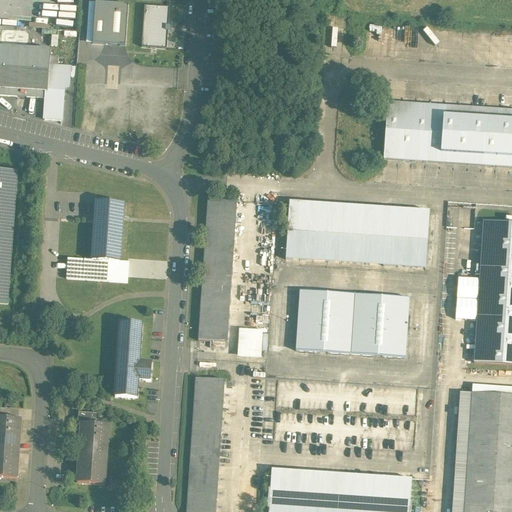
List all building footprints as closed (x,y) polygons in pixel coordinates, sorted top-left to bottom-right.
[(128,6),(95,4),(92,45),(125,47),(128,6)] [(169,9),(144,7),(141,48),(166,50),(167,32),(166,32),(166,26),(168,26),(169,9)] [(50,51),(0,47),(0,96),(45,99),(46,99),(46,92),(47,93),(49,66),(50,51)] [(70,68),(49,66),(47,93),(46,92),(46,99),(45,99),(44,120),(61,121),(63,94),(62,93),(68,87),(70,68)] [(511,111),(387,104),(383,161),(511,169),(511,111)] [(18,172),(0,171),(0,304),(10,305),(18,172)] [(236,203),(207,201),(198,342),(227,344),(236,203)] [(123,204),(95,202),(92,262),(109,263),(119,263),(123,204)] [(429,212),(289,203),(287,232),(427,241),(429,212)] [(511,224),(508,225),(483,223),(473,364),(511,366),(511,224)] [(427,241),(287,232),(285,261),(425,270),(427,241)] [(109,263),(92,262),(68,260),(67,280),(107,283),(109,263)] [(107,283),(127,284),(128,264),(119,263),(109,263),(107,283)] [(409,300),(298,293),(295,352),(405,359),(409,300)] [(141,325),(120,323),(115,398),(136,399),(137,381),(150,382),(151,364),(139,363),(141,325)] [(266,361),(267,330),(242,329),(241,360),(266,361)] [(215,511),(224,381),(195,379),(186,511),(215,511)] [(511,388),(472,386),(471,394),(511,396),(511,388)] [(471,395),(460,394),(454,478),(466,478),(471,395)] [(511,511),(511,396),(471,394),(471,395),(466,478),(463,511),(511,511)] [(20,420),(0,418),(0,478),(16,480),(20,420)] [(108,426),(80,424),(76,484),(104,486),(108,426)] [(411,480),(271,470),(269,500),(409,509),(411,480)] [(129,490),(89,487),(87,508),(128,510),(129,490)] [(409,511),(409,509),(269,500),(268,511),(409,511)]
